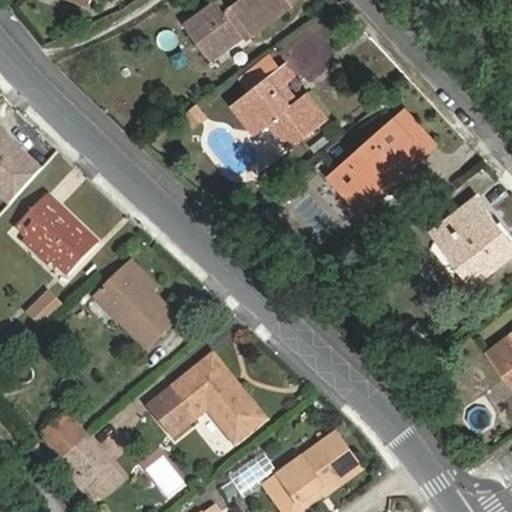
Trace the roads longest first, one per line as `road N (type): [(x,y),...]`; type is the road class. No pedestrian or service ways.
road 1 (residential): [(422,465),(347,380),(74,122),(0,41)]
road 2 (residential): [(511,155),(369,0)]
